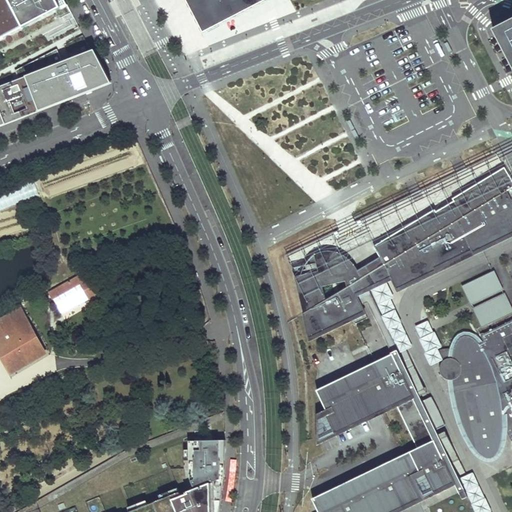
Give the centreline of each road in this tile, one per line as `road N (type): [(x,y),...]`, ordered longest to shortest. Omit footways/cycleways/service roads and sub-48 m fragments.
road 1 (residential): [(243,511),(249,421),(237,326),(221,271),(144,100)]
road 2 (residential): [(144,100),(403,0)]
road 3 (residential): [(0,154),(144,100)]
